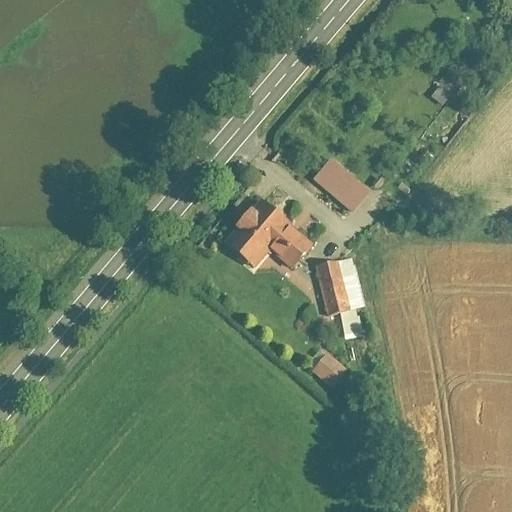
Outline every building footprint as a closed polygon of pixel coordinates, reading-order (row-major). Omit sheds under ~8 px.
[(511,5),(497,23),(511,37),(511,5)] [(453,65),(427,93),(440,105),(466,76),(453,65)] [(330,166),(309,191),(345,221),(367,196),(330,166)] [(297,253),(281,239),(288,230),(256,203),(217,248),(250,276),(265,259),(281,272),(297,253)] [(316,267),(319,318),(347,316),(344,265),(316,267)] [(320,355),(306,372),(330,392),(345,375),(320,355)]
